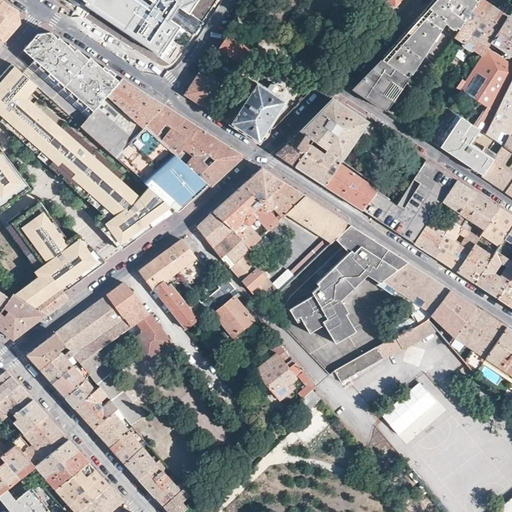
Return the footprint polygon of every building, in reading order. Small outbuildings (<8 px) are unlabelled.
[(0,0),(0,40),(3,42),(19,24),(18,11),(3,2),(1,0),(0,0)] [(150,0),(148,4),(142,0),(68,0),(70,1),(77,6),(81,1),(99,14),(128,34),(160,56),(181,26),(170,19),(178,9),(188,15),(196,4),(198,0),(150,0)] [(377,0),(376,1),(377,8),(385,14),(387,15),(400,0),(377,0)] [(434,0),(426,10),(396,43),(380,60),(407,79),(420,88),(476,0),(434,0)] [(481,0),(476,0),(454,37),(463,43),(461,46),(470,52),(472,49),(481,56),(487,46),(506,16),(490,6),(481,0)] [(511,20),(506,16),(490,41),(504,51),(501,55),(511,62),(511,20)] [(33,59),(21,73),(32,83),(36,86),(80,126),(88,116),(104,99),(106,96),(119,81),(108,71),(106,72),(91,58),(87,60),(76,49),(73,51),(60,39),(58,37),(56,38),(53,36),(49,32),(48,32),(39,34),(35,39),(33,37),(23,50),(33,59)] [(215,48),(240,65),(249,49),(226,32),(225,33),(226,36),(222,42),(218,48),(215,48)] [(483,107),(473,126),(487,135),(511,80),(511,62),(501,55),(487,46),(481,56),(465,82),(463,80),(457,90),(460,92),(462,92),(476,102),(483,107)] [(345,55),(338,48),(328,59),(334,65),(345,55)] [(318,65),(324,70),(327,65),(321,61),(318,65)] [(407,79),(380,61),(371,71),(374,73),(370,77),(369,76),(366,80),(364,78),(360,83),(361,95),(364,97),(368,97),(368,95),(372,98),(372,99),(372,103),(385,111),(407,79)] [(120,180),(43,112),(40,116),(36,112),(39,109),(26,98),(22,94),(32,83),(21,73),(11,63),(0,75),(0,123),(6,129),(10,125),(37,149),(35,152),(38,154),(40,152),(61,170),(64,167),(68,171),(65,174),(87,193),(84,196),(87,199),(90,196),(99,203),(105,212),(101,215),(93,221),(120,249),(174,210),(147,186),(138,197),(126,185),(123,188),(117,183),(120,180)] [(196,103),(206,109),(226,77),(205,63),(195,78),(184,95),(196,103)] [(369,73),(364,78),(366,80),(369,76),(370,77),(374,73),(371,71),(369,73)] [(115,157),(143,127),(164,105),(141,90),(122,78),(119,81),(106,96),(123,111),(121,114),(104,99),(88,116),(80,126),(115,157)] [(511,81),(487,135),(502,146),(511,152),(511,81)] [(285,102),(254,82),(238,107),(233,104),(222,120),(238,130),(258,143),(260,142),(261,139),(263,138),(265,136),(266,135),(268,132),(268,130),(269,128),(285,102)] [(26,98),(36,86),(32,83),(22,94),(26,98)] [(220,96),(214,104),(221,108),(226,100),(220,96)] [(341,161),(348,166),(376,127),(333,100),(332,99),(331,99),(330,99),(329,100),(315,115),(299,131),(313,141),(314,142),(322,148),(341,161)] [(476,102),(466,121),(473,126),(483,107),(476,102)] [(164,105),(143,127),(181,161),(196,175),(205,182),(207,184),(210,187),(226,173),(241,159),(240,154),(221,141),(182,116),(164,105)] [(466,121),(446,106),(424,137),(439,147),(454,157),(458,160),(462,156),(468,160),(465,165),(482,176),(502,146),(487,135),(473,126),(466,121)] [(10,125),(6,129),(34,153),(35,152),(37,149),(10,125)] [(152,190),(164,200),(169,195),(181,205),(193,194),(190,191),(192,188),(196,185),(191,179),(196,175),(181,161),(143,127),(115,157),(152,190)] [(294,166),(313,141),(299,131),(288,142),(275,154),(284,159),(294,166)] [(324,185),(341,161),(322,148),(319,151),(312,146),(314,142),(313,141),(294,166),(308,175),(324,185)] [(511,154),(511,152),(502,146),(482,176),(493,184),(504,191),(511,178),(511,163),(510,166),(507,168),(503,165),(509,155),(511,156),(511,154)] [(10,163),(0,149),(0,158),(6,166),(10,163)] [(38,154),(36,157),(57,176),(61,170),(40,152),(38,154)] [(458,160),(465,165),(468,160),(462,156),(458,160)] [(6,166),(0,158),(0,209),(0,210),(12,201),(11,200),(13,198),(14,199),(29,189),(10,163),(6,166)] [(431,176),(436,167),(424,159),(418,168),(431,176)] [(378,188),(348,166),(341,161),(324,185),(341,196),(362,210),(375,192),(378,188)] [(243,184),(263,203),(283,182),(271,174),(260,168),(252,175),(243,184)] [(87,193),(65,174),(61,179),(82,198),(84,196),(87,193)] [(196,185),(199,188),(205,182),(196,175),(191,179),(196,185)] [(126,185),(120,180),(117,183),(123,188),(126,185)] [(447,216),(453,221),(473,190),(463,184),(456,180),(437,209),(447,216)] [(181,205),(175,210),(176,210),(177,210),(178,210),(179,210),(190,200),(207,184),(205,182),(199,188),(195,192),(193,194),(181,205)] [(283,216),(304,196),(289,186),(283,182),(263,203),(279,220),(283,216)] [(279,220),(263,203),(243,184),(226,199),(213,212),(250,249),(280,222),(279,220)] [(387,190),(378,188),(375,192),(395,205),(400,196),(393,192),(387,190)] [(453,221),(460,225),(462,222),(466,218),(470,220),(484,198),(483,197),(473,190),(453,221)] [(181,205),(169,195),(164,200),(175,210),(181,205)] [(105,212),(99,203),(90,196),(87,199),(85,201),(101,215),(105,212)] [(322,208),(304,196),(283,216),(321,241),(291,270),(288,268),(273,282),(247,252),(230,267),(262,306),(336,238),(348,224),(322,208)] [(484,198),(470,220),(474,223),(488,200),(484,198)] [(474,223),(484,229),(499,207),(488,200),(474,223)] [(22,215),(10,223),(18,235),(20,237),(28,248),(30,250),(36,258),(37,260),(43,268),(37,272),(39,275),(29,283),(33,288),(20,298),(32,307),(52,291),(59,286),(63,292),(102,263),(76,233),(66,240),(39,203),(24,213),(25,215),(23,217),(22,215)] [(481,234),(499,245),(511,225),(511,215),(506,212),(499,207),(484,229),(481,234)] [(424,250),(431,255),(453,221),(447,216),(437,209),(414,243),(424,250)] [(196,227),(199,230),(214,251),(222,260),(230,267),(247,252),(250,249),(213,212),(203,220),(196,227)] [(473,244),(477,239),(478,237),(465,229),(460,225),(453,221),(431,255),(440,261),(455,271),(473,244)] [(18,235),(10,223),(4,228),(12,239),(14,238),(18,235)] [(363,234),(348,224),(336,238),(342,244),(342,247),(317,270),(292,293),(289,296),(288,299),(287,303),(288,307),(288,309),(289,310),(290,312),(291,314),(296,322),(300,319),(308,333),(323,323),(324,326),(334,342),(354,329),(346,315),(337,302),(339,300),(338,297),(364,274),(366,276),(368,273),(382,281),(407,262),(363,234)] [(496,250),(511,260),(511,225),(499,245),(496,250)] [(15,240),(14,241),(22,252),(23,251),(28,248),(20,237),(15,240)] [(198,257),(182,240),(165,252),(156,259),(141,270),(139,272),(152,289),(154,288),(162,299),(186,329),(223,300),(217,293),(203,305),(205,306),(198,312),(189,300),(185,303),(171,286),(174,283),(171,278),(198,257)] [(474,283),(495,251),(486,245),(483,250),(473,244),(455,271),(463,276),(474,283)] [(36,258),(30,250),(25,253),(24,254),(30,263),(31,262),(36,258)] [(497,297),(511,276),(511,274),(511,260),(496,250),(495,251),(474,283),(483,289),(497,297)] [(43,268),(37,260),(33,264),(31,265),(37,272),(43,268)] [(421,271),(407,262),(382,281),(379,284),(376,286),(408,307),(426,319),(450,290),(421,271)] [(379,284),(382,281),(368,273),(366,276),(379,284)] [(340,300),(366,276),(364,274),(338,297),(339,300),(340,300)] [(505,303),(511,307),(511,277),(511,276),(497,297),(505,303)] [(218,282),(228,295),(235,290),(224,277),(218,282)] [(29,283),(14,294),(20,298),(33,288),(29,283)] [(87,309),(55,333),(66,346),(75,357),(77,360),(81,365),(90,374),(99,386),(108,396),(111,400),(117,408),(132,425),(143,416),(94,354),(131,327),(131,326),(136,322),(138,321),(148,333),(139,341),(150,355),(165,343),(162,340),(166,336),(163,332),(156,324),(148,314),(137,300),(123,283),(87,309)] [(63,292),(59,286),(52,291),(32,307),(45,315),(56,307),(68,299),(63,292)] [(461,297),(450,290),(426,319),(437,331),(450,346),(475,306),(461,297)] [(14,294),(13,293),(9,299),(0,292),(0,330),(13,340),(29,327),(45,315),(32,307),(20,298),(14,294)] [(256,324),(235,298),(214,313),(233,337),(242,330),(245,333),(256,324)] [(340,300),(339,300),(337,302),(346,315),(348,314),(340,300)] [(450,346),(453,350),(459,356),(466,346),(473,350),(465,363),(475,375),(479,368),(484,361),(506,327),(490,316),(475,306),(450,346)] [(402,351),(437,331),(426,319),(399,334),(395,337),(398,343),(402,351)] [(310,336),(324,326),(323,323),(308,333),(310,336)] [(511,379),(498,401),(505,409),(511,399),(511,330),(506,327),(484,361),(511,379)] [(356,332),(354,329),(334,342),(336,345),(356,332)] [(394,329),(390,332),(394,337),(395,337),(399,334),(394,329)] [(39,369),(66,346),(55,333),(41,344),(30,352),(26,355),(39,369)] [(394,337),(388,341),(391,347),(398,343),(395,337),(394,337)] [(274,338),(264,346),(270,353),(280,345),(274,338)] [(391,347),(388,341),(335,371),(342,383),(394,352),(391,347)] [(72,359),(75,357),(66,346),(39,369),(46,377),(52,383),(72,365),(72,363),(72,359)] [(256,370),(267,385),(295,363),(292,360),(286,365),(277,354),(256,370)] [(302,372),(295,363),(267,385),(279,399),(289,391),(285,386),(296,377),(302,385),(308,380),(305,376),(302,372)] [(85,379),(90,374),(81,365),(76,369),(72,365),(52,383),(57,389),(64,397),(85,379)] [(0,397),(18,384),(6,370),(0,374),(0,397)] [(69,403),(74,408),(95,390),(85,379),(64,397),(69,403)] [(0,397),(0,408),(5,414),(9,410),(13,415),(33,400),(27,394),(18,384),(0,397)] [(382,417),(405,443),(423,428),(418,421),(437,405),(420,384),(382,417)] [(113,412),(117,408),(111,400),(103,407),(101,405),(103,403),(102,401),(108,396),(99,386),(95,390),(74,408),(83,418),(93,429),(113,412)] [(319,399),(311,390),(300,400),(309,409),(319,399)] [(13,423),(23,433),(46,415),(41,409),(33,400),(13,415),(18,419),(13,423)] [(13,423),(9,418),(5,414),(0,408),(0,415),(10,426),(13,423)] [(171,410),(145,432),(155,445),(181,423),(171,410)] [(129,431),(113,412),(93,429),(101,438),(109,447),(129,431)] [(34,466),(68,439),(58,428),(46,415),(23,433),(13,442),(15,445),(34,466)] [(123,463),(147,443),(134,428),(129,431),(109,447),(116,455),(123,463)] [(79,451),(68,439),(34,466),(30,470),(32,474),(37,470),(56,490),(89,462),(79,451)] [(7,450),(15,445),(13,442),(11,441),(5,446),(7,450)] [(138,479),(160,459),(151,448),(147,443),(123,463),(131,472),(138,479)] [(30,470),(34,466),(15,445),(7,450),(0,456),(0,493),(6,489),(20,478),(30,470)] [(155,498),(176,479),(174,476),(170,480),(167,476),(163,472),(168,468),(160,459),(138,479),(148,490),(155,498)] [(56,490),(51,494),(55,498),(60,494),(69,504),(64,508),(67,511),(75,511),(108,484),(89,462),(56,490)] [(55,498),(51,494),(32,474),(30,470),(20,478),(28,488),(17,498),(13,493),(11,495),(6,489),(0,493),(0,498),(11,511),(55,511),(62,506),(55,498)] [(163,507),(184,487),(176,479),(155,498),(159,502),(163,507)] [(116,492),(108,484),(75,511),(109,511),(124,500),(116,492)] [(180,511),(195,499),(195,498),(194,499),(190,495),(184,487),(163,507),(168,511),(167,511),(180,511)] [(511,511),(511,499),(497,511),(511,511)]
